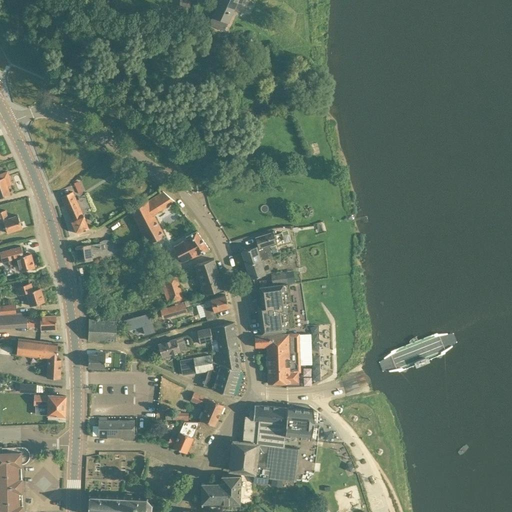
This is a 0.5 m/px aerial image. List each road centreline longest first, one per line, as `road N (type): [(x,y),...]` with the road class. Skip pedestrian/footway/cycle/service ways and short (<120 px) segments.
road 1 (tertiary): [(241,315),(213,232),(161,173),(57,113),(8,122)]
road 2 (tertiary): [(74,346),(49,219),(8,122)]
road 3 (residential): [(243,405),(121,347)]
road 4 (residential): [(200,467),(160,448),(76,447)]
road 5 (residential): [(121,347),(241,315)]
